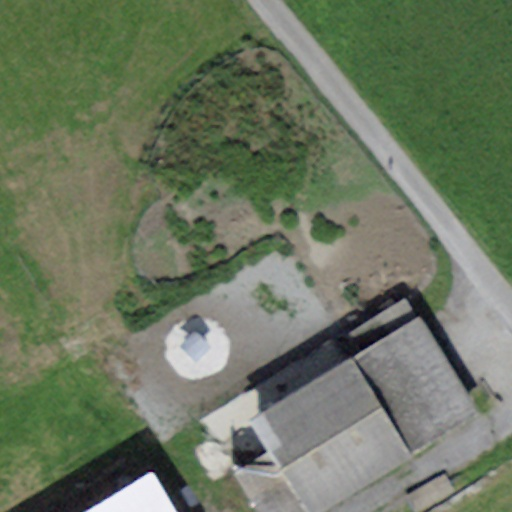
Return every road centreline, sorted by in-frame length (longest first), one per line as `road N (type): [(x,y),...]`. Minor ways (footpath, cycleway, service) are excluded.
road 1 (track): [(267,0),(511,308)]
road 2 (track): [(511,425),(365,511)]
